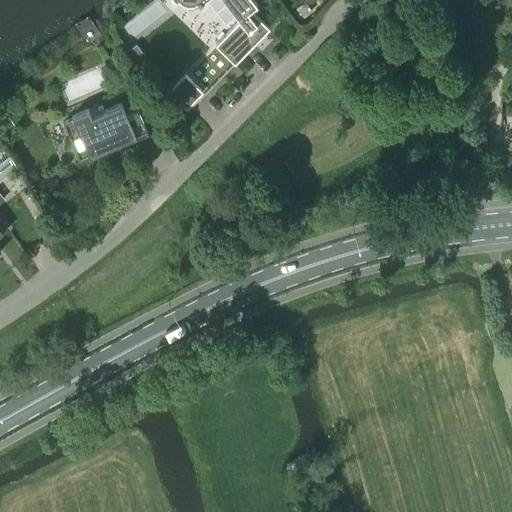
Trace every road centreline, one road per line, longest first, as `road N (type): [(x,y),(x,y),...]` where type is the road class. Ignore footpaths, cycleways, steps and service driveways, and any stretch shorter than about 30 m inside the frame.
road 1 (primary): [(0,420),(295,267),(431,230),(511,223)]
road 2 (unclassified): [(0,318),(162,192),(355,0)]
